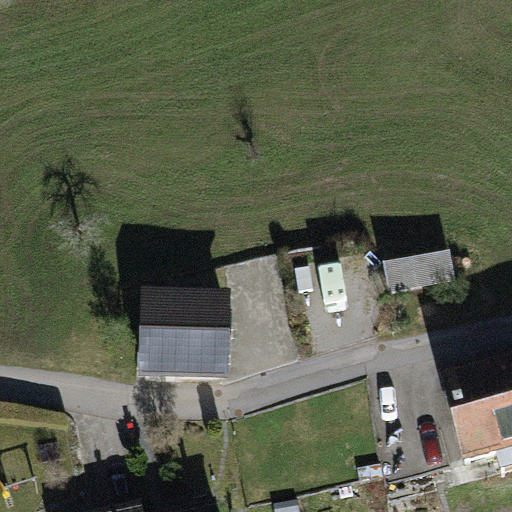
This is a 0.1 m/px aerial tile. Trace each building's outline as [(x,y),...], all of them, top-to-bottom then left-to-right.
[(449,256),(382,270),(388,299),(455,285),(449,256)] [(233,299),(144,295),(140,383),(229,387),(233,299)] [(511,351),(440,372),(463,455),(495,446),(501,467),(511,464),(511,351)] [(220,511),(218,496),(144,511),(143,511),(220,511)] [(142,501),(88,511),(143,511),(144,511),(142,501)]
